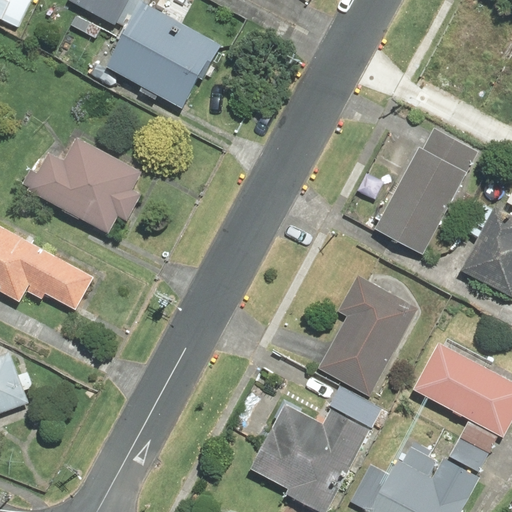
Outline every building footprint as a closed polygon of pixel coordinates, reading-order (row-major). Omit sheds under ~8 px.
[(3,0),(0,0),(0,16),(23,30),(39,0),(9,0),(9,2),(3,0)] [(80,0),(125,24),(138,0),(80,0)] [(231,43),(151,1),(118,64),(198,106),(231,43)] [(498,99),(488,118),(511,131),(511,58),(510,57),(489,95),(498,99)] [(440,126),(384,231),(433,257),(489,152),(440,126)] [(42,162),(29,184),(118,232),(128,215),(136,220),(146,201),(141,198),(154,173),(86,136),(73,160),(59,153),(51,167),(42,162)] [(511,210),(503,205),(468,268),(511,291),(511,210)] [(105,271),(0,219),(0,283),(30,298),(37,285),(86,309),(105,271)] [(327,364),(379,392),(423,312),(365,280),(350,308),(356,311),(327,364)] [(511,423),(511,377),(448,344),(424,389),(507,433),(511,423)] [(19,350),(0,357),(0,413),(37,400),(19,350)] [(289,403),(260,468),(292,482),(286,494),(325,511),(341,511),(381,427),(337,407),(331,422),(289,403)] [(409,457),(379,511),(469,511),(489,476),(455,457),(444,477),(435,472),(444,456),(423,445),(414,460),(409,457)]
